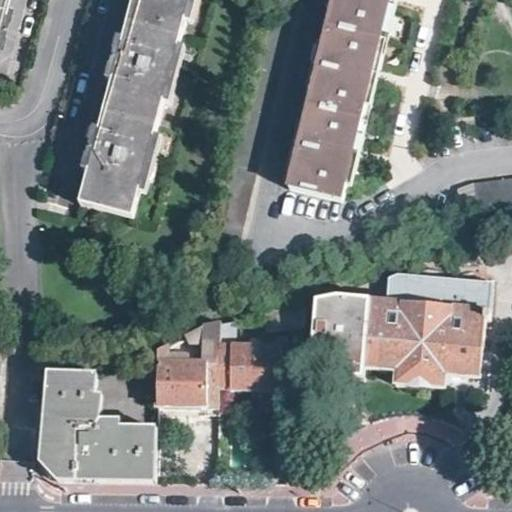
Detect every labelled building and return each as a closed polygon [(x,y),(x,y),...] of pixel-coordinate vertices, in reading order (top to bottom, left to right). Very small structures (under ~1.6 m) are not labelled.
[(155,144),(192,0),(136,0),(122,52),(117,51),(113,66),(118,68),(99,143),(93,142),(89,157),(94,158),(83,203),(136,218),(155,144)] [(268,0),(209,250),(237,257),(292,28),(298,0),(268,0)] [(358,153),(393,0),(334,0),(289,190),(343,203),(358,153)] [(511,179),(475,184),(477,215),(511,210),(511,179)] [(391,299),(338,298),(320,301),(317,378),(369,379),(369,369),(399,370),(398,387),(454,388),(455,378),(486,379),(488,321),(496,322),(496,281),(401,274),(391,279),(391,299)] [(268,332),(303,333),(305,308),(269,315),(268,332)] [(169,346),(160,350),(159,409),(191,408),(221,408),(221,387),(222,346),(222,324),(205,328),(197,332),(197,340),(205,340),(204,363),(169,363),(169,346)] [(222,346),(221,387),(230,387),(230,389),(282,390),(282,394),(294,395),(295,370),(293,369),(294,353),(285,353),(285,346),(261,346),(261,341),(253,340),(251,346),(222,346)] [(97,428),(98,375),(55,373),(54,373),(52,372),(44,465),(51,472),(62,482),(95,482),(159,484),(159,429),(97,428)]
